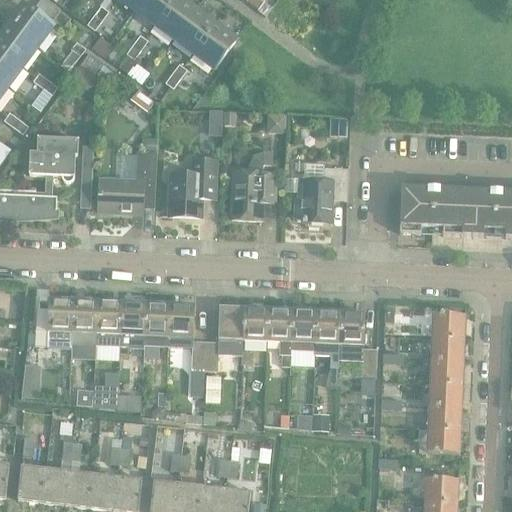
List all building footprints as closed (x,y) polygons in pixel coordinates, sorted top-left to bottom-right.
[(42,0),(34,10),(52,23),(59,13),(42,0)] [(143,0),(120,0),(136,11),(143,0)] [(174,0),(143,0),(136,11),(155,26),(174,0)] [(194,15),(174,0),(155,26),(175,40),(194,15)] [(100,9),(93,19),(101,25),(108,15),(100,9)] [(24,10),(8,31),(34,50),(49,29),(24,10)] [(59,13),(52,23),(63,30),(69,21),(59,13)] [(213,29),(194,15),(175,40),(194,54),(213,29)] [(101,25),(93,19),(87,27),(94,33),(101,25)] [(233,44),(213,29),(194,54),(214,69),(233,44)] [(8,31),(0,41),(0,54),(19,69),(34,50),(8,31)] [(140,38),(132,48),(140,54),(148,44),(140,38)] [(85,52),(76,45),(70,53),(79,59),(85,52)] [(140,54),(132,48),(126,57),(130,60),(134,62),(140,54)] [(0,54),(0,85),(5,89),(19,69),(0,54)] [(126,64),(120,72),(140,87),(144,82),(131,72),(133,69),(136,64),(134,62),(130,60),(126,64)] [(179,67),(171,77),(179,83),(186,73),(179,67)] [(32,84),(41,91),(47,83),(38,76),(32,84)] [(179,83),(171,77),(165,86),(173,91),(179,83)] [(57,90),(47,83),(41,91),(51,98),(57,90)] [(223,125),(236,124),(236,112),(209,112),(210,136),(224,136),(223,125)] [(3,123),(12,130),(18,122),(9,116),(3,123)] [(286,118),(270,118),(270,132),(286,132),(286,118)] [(348,119),(331,119),(330,135),(347,136),(348,119)] [(28,129),(18,122),(12,130),(22,137),(28,129)] [(28,177),(61,179),(61,180),(61,181),(62,182),(62,183),(63,183),(64,184),(66,185),(68,185),(70,185),(71,184),(72,183),(73,182),(73,181),(73,180),(74,179),(74,159),(77,159),(77,143),(37,141),(37,156),(29,156),(28,177)] [(154,212),(156,155),(136,154),(135,183),(99,182),(97,216),(132,217),(132,214),(142,215),(142,211),(154,212)] [(92,156),(83,156),(82,167),(92,167),(92,156)] [(200,220),(201,201),(215,201),(216,192),(217,164),(191,163),(190,178),(170,177),(168,219),(200,220)] [(346,204),(347,172),(322,171),(322,168),(304,168),(304,183),(303,203),(295,202),(294,220),(302,221),(302,225),(307,225),(307,229),(319,229),(319,225),(330,226),(331,203),(346,204)] [(261,223),(262,195),(275,195),(276,169),(263,169),(263,175),(233,174),(231,222),(261,223)] [(91,180),(82,180),(81,191),(91,191),(91,180)] [(401,191),(399,236),(420,237),(420,230),(442,231),(442,238),(462,239),(464,193),(444,192),(443,203),(422,202),(422,191),(401,191)] [(0,216),(55,219),(56,199),(28,198),(28,194),(0,192),(0,216)] [(484,194),(464,193),(462,239),(482,240),(483,232),(494,233),(504,233),(504,241),(511,240),(511,195),(506,195),(506,205),(484,205),(484,194)] [(71,349),(73,303),(48,301),(46,348),(71,349)] [(95,350),(97,304),(73,303),(71,349),(95,350)] [(119,337),(121,305),(97,304),(95,350),(119,351),(119,337)] [(145,306),(121,305),(119,337),(143,338),(145,306)] [(167,350),(168,339),(169,307),(145,306),(143,338),(143,349),(167,350)] [(194,308),(169,307),(168,339),(192,340),(194,308)] [(242,358),(242,342),(243,310),(219,309),(217,345),(217,357),(242,358)] [(268,311),(243,310),(242,342),(266,343),(268,311)] [(289,355),(289,352),(292,312),(268,311),(266,343),(279,344),(279,355),(289,355)] [(314,353),(316,313),(292,312),(289,352),(314,353)] [(338,364),(340,315),(316,313),(314,353),(314,359),(329,359),(329,371),(337,372),(337,364),(338,364)] [(384,325),(393,325),(394,314),(384,314),(384,325)] [(364,316),(340,315),(338,364),(362,365),(363,352),(364,316)] [(433,316),(432,339),(463,340),(464,318),(433,316)] [(463,340),(432,339),(431,363),(462,364),(463,340)] [(203,374),(205,345),(192,344),(191,374),(203,374)] [(216,375),(217,357),(217,345),(205,345),(203,374),(216,375)] [(126,362),(127,351),(119,351),(118,362),(126,362)] [(375,353),(363,352),(362,365),(361,381),(373,381),(375,353)] [(382,367),(392,367),(392,358),(382,357),(382,367)] [(402,358),(392,358),(392,367),(401,367),(402,358)] [(462,364),(431,363),(430,385),(461,387),(462,364)] [(40,400),(42,365),(24,365),(22,399),(40,400)] [(207,377),(206,402),(220,403),(221,378),(207,377)] [(118,409),(119,385),(106,385),(105,393),(78,392),(78,407),(118,409)] [(461,387),(430,385),(429,409),(460,410),(461,387)] [(380,412),(390,412),(390,403),(380,403),(380,412)] [(400,403),(390,403),(390,412),(400,413),(400,403)] [(460,410),(429,409),(428,432),(459,433),(460,410)] [(298,430),(329,432),(330,416),(299,414),(298,430)] [(459,433),(428,432),(427,455),(458,457),(459,433)] [(34,442),(23,441),(22,457),(32,458),(34,442)] [(62,462),(71,463),(72,447),(64,446),(62,462)] [(80,447),(72,447),(71,463),(79,463),(80,447)] [(109,467),(118,468),(120,452),(111,451),(109,467)] [(129,453),(120,452),(118,468),(127,469),(129,453)] [(170,474),(179,475),(181,459),(172,458),(170,474)] [(190,460),(181,459),(179,475),(188,476),(190,460)] [(62,462),(61,473),(69,474),(71,463),(62,462)] [(71,463),(69,474),(77,475),(78,463),(71,463)] [(218,479),(227,480),(229,464),(220,463),(218,479)] [(377,472),(387,472),(387,464),(378,463),(377,472)] [(238,465),(229,464),(227,480),(236,482),(238,465)] [(397,464),(387,464),(387,472),(397,472),(397,464)] [(9,467),(0,465),(0,500),(5,501),(9,467)] [(44,471),(21,468),(17,502),(41,505),(44,471)] [(61,473),(44,471),(41,505),(65,508),(69,474),(61,473)] [(77,475),(69,474),(65,508),(89,511),(93,477),(77,475)] [(113,511),(117,479),(93,477),(89,511),(101,511),(113,511)] [(137,511),(141,482),(117,479),(113,511),(137,511)] [(425,481),(424,504),(456,506),(457,482),(425,481)] [(174,511),(177,486),(153,483),(149,511),(174,511)] [(198,511),(201,489),(177,486),(174,511),(198,511)] [(222,511),(225,492),(201,489),(198,511),(222,511)] [(247,511),(250,494),(225,492),(222,511),(247,511)]
